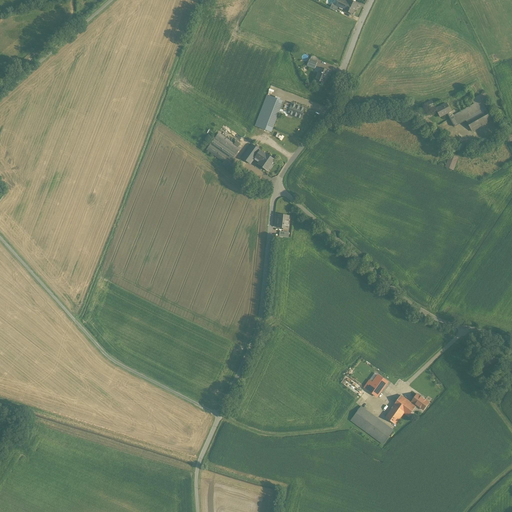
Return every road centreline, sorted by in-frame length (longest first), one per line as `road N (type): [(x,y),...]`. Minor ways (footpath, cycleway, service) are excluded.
road 1 (unclassified): [(219,415),(109,357),(0,237)]
road 2 (unclassified): [(277,185),(425,314),(511,339)]
road 3 (unclassified): [(219,415),(259,324),(277,185)]
road 4 (residential): [(277,185),(328,108),(371,0)]
road 5 (track): [(219,415),(287,434),(338,428),(357,404)]
road 6 (unclassified): [(0,96),(111,0)]
